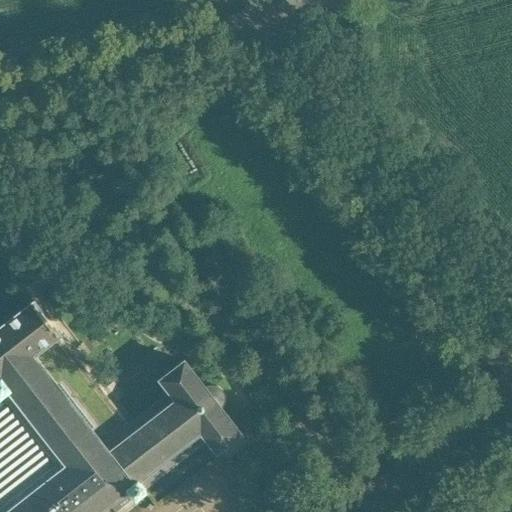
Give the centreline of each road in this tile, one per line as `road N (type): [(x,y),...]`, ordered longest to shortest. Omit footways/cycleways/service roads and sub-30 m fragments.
road 1 (unclassified): [(511,344),(281,52),(244,22)]
road 2 (track): [(234,156),(402,339),(436,359),(511,355)]
road 3 (unclassified): [(0,88),(244,22)]
